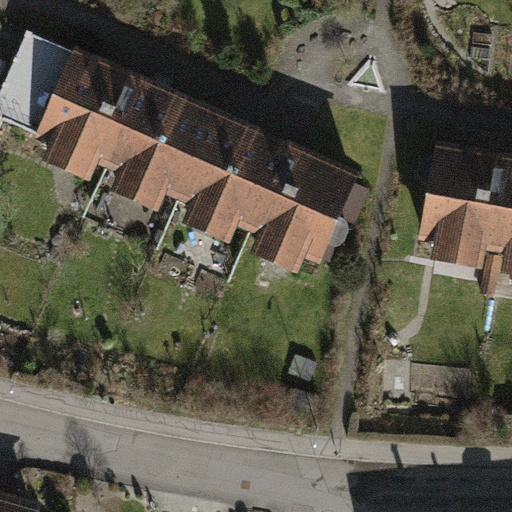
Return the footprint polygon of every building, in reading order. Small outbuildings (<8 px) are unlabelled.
[(0,129),(38,146),(75,63),(31,44),(0,112),(0,129)] [(151,87),(79,55),(75,63),(38,146),(53,153),(45,171),(91,191),(99,174),(110,179),(151,87)] [(223,119),(151,87),(110,179),(126,186),(118,203),(163,223),(171,206),(182,211),(223,119)] [(294,152),(223,119),(182,211),(200,219),(192,237),(232,255),(240,237),(253,243),(294,152)] [(366,184),(294,152),(253,243),(266,249),(259,267),(302,286),(310,269),(325,275),(366,184)] [(511,178),(511,168),(441,155),(423,250),(439,253),(436,269),(487,279),(490,262),(496,264),(511,178)] [(511,178),(496,264),(511,266),(511,267),(509,283),(511,283),(511,178)] [(38,511),(0,500),(0,511),(38,511)]
